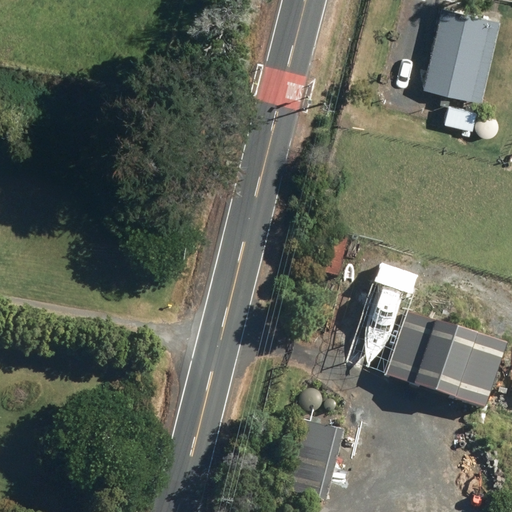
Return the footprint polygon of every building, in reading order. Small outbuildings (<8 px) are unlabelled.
[(441,6),(422,87),(479,100),(498,20),(441,6)] [(473,114),(444,107),(440,125),(469,132),(473,114)] [(378,255),(360,252),(352,302),(370,305),(378,255)] [(345,273),(330,269),(321,306),(336,310),(345,273)] [(406,312),(386,376),(485,407),(505,343),(406,312)] [(293,419),(275,489),(323,502),(341,431),(293,419)]
